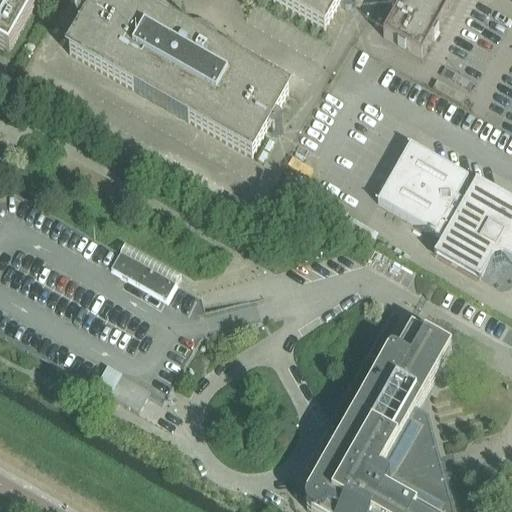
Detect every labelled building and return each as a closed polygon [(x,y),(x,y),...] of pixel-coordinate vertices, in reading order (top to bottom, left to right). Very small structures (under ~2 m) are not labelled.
[(0,0),(0,50),(9,56),(40,0),(0,0)] [(288,97),(118,0),(101,0),(69,56),(252,161),(288,97)] [(266,0),(325,33),(343,0),(266,0)] [(447,15),(419,0),(405,0),(383,39),(421,61),(432,41),(434,43),(438,35),(436,34),(447,15)] [(419,0),(447,15),(455,0),(419,0)] [(484,275),(485,276),(491,266),(495,268),(503,266),(505,262),(511,266),(511,205),(476,186),(475,188),(467,183),(468,181),(410,148),(378,206),(415,227),(414,228),(435,240),(436,239),(444,243),(436,257),(480,282),(484,275)] [(0,201),(0,338),(110,401),(110,402),(139,418),(148,402),(163,410),(201,344),(205,316),(202,304),(176,290),(181,281),(126,249),(121,258),(15,198),(0,201)] [(305,503),(305,506),(305,509),(307,511),(306,511),(451,511),(445,487),(455,484),(449,464),(440,467),(422,404),(451,353),(411,330),(397,355),(396,354),(394,354),(392,354),(389,355),(388,357),(376,377),(370,374),(313,474),(319,478),(307,500),(305,503)]
